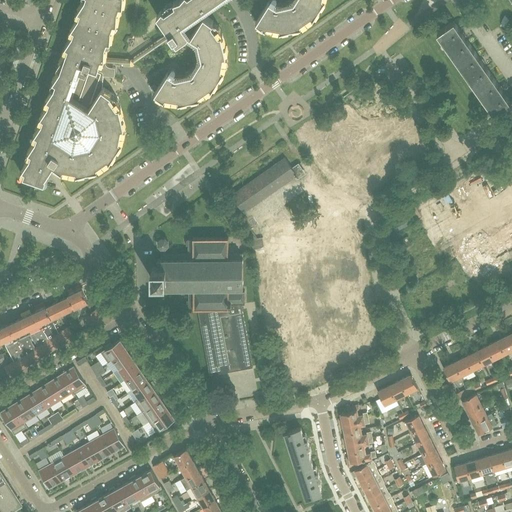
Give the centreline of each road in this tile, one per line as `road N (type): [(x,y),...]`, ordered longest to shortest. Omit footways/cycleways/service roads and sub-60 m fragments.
road 1 (residential): [(389,0),(64,229)]
road 2 (residential): [(414,354),(386,289),(373,212),(454,152)]
road 3 (residential): [(44,511),(208,420)]
road 4 (residential): [(134,312),(0,394)]
road 5 (residential): [(511,434),(465,448),(414,354)]
road 6 (residential): [(208,420),(134,312)]
